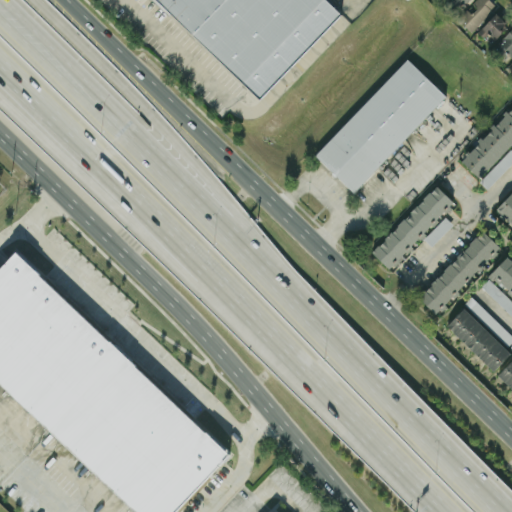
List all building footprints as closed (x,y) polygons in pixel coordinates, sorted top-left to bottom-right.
[(342,11),(329,0),(156,0),(260,98),(342,11)] [(470,6),(458,18),(472,31),(496,5),(490,0),(474,0),(469,5),(470,6)] [(478,31),(491,43),(508,24),(495,12),(478,31)] [(502,58),(506,53),(511,57),(511,26),(492,50),(502,58)] [(446,94),(407,58),(315,156),(354,192),(446,94)] [(511,143),(511,105),(461,160),(480,178),(511,143)] [(511,162),(511,149),(511,148),(479,181),(487,189),(511,162)] [(454,202),(437,185),(371,251),(389,268),(454,202)] [(511,191),(495,209),(511,225),(511,191)] [(432,246),(453,224),(445,216),(424,238),(432,246)] [(435,313),(500,247),(483,230),(418,296),(435,313)] [(174,511),(230,452),(14,252),(0,267),(0,382),(139,511),(174,511)] [(511,260),(507,256),(490,273),(511,294),(511,260)] [(481,286),(511,315),(511,300),(489,278),(481,286)] [(465,303),(509,344),(511,340),(511,334),(471,296),(465,303)] [(446,325),(494,370),(511,352),(464,307),(446,325)] [(511,359),(498,374),(511,388),(511,359)]
